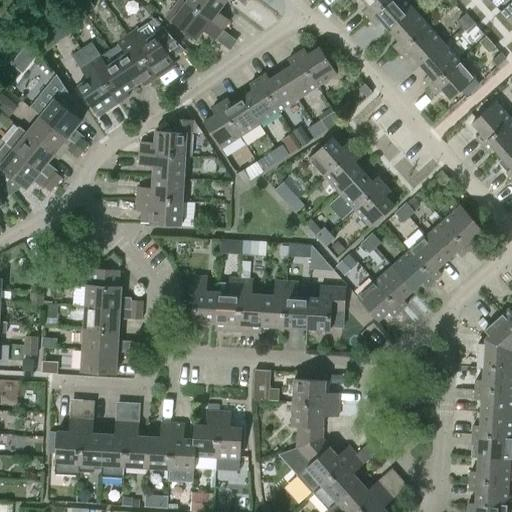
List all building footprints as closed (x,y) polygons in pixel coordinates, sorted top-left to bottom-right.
[(180,0),(166,18),(172,22),(197,41),(204,31),(215,40),(223,31),(186,3),(181,0),(180,0)] [(218,0),(188,0),(186,3),(223,31),(230,21),(218,13),(225,4),(218,0)] [(363,12),(370,20),(392,0),(361,0),(368,7),(363,12)] [(414,11),(404,0),(392,0),(370,20),(377,27),(381,22),(390,32),(414,11)] [(504,0),(495,0),(492,3),(497,9),(505,1),(504,0)] [(429,28),(414,11),(390,32),(398,41),(393,46),(401,54),(429,28)] [(463,29),(472,21),(466,14),(457,22),(463,29)] [(155,19),(138,31),(137,30),(127,36),(156,78),(167,70),(163,65),(184,51),(164,29),(155,19)] [(472,21),(463,29),(467,34),(476,26),(472,21)] [(445,45),(429,28),(401,54),(407,61),(412,56),(421,67),(445,45)] [(117,43),(119,45),(110,51),(134,87),(141,82),(144,86),(156,78),(127,36),(117,43)] [(110,51),(100,57),(91,44),(81,50),(117,104),(129,96),(126,92),(134,87),(110,51)] [(424,80),(431,88),(460,62),(445,45),(421,67),(429,76),(424,80)] [(304,50),(297,55),(317,87),(337,74),(320,48),(308,56),(304,50)] [(117,104),(81,50),(72,56),(88,80),(78,87),(95,113),(103,107),(106,112),(117,104)] [(506,59),(501,53),(492,61),(497,67),(506,59)] [(298,100),(317,87),(297,55),(288,60),(292,66),(281,73),(298,100)] [(474,79),(460,62),(431,88),(437,95),(442,90),(451,100),(474,79)] [(279,112),(298,100),(281,73),(269,80),(266,75),(258,79),(279,112)] [(260,125),(279,112),(258,79),(249,85),(253,91),(243,98),(260,125)] [(366,99),(372,93),(364,84),(358,90),(366,99)] [(3,93),(0,96),(0,110),(9,118),(18,107),(3,93)] [(55,98),(40,116),(67,138),(74,143),(80,136),(74,130),(82,120),(55,98)] [(241,137),(260,125),(243,98),(231,105),(228,99),(220,104),(241,137)] [(476,138),(483,146),(511,121),(496,102),(472,124),(481,134),(476,138)] [(241,137),(220,104),(211,110),(214,116),(203,123),(221,150),(241,137)] [(19,127),(54,155),(67,138),(40,116),(27,132),(19,126),(19,127)] [(191,157),(193,134),(193,121),(173,120),(172,133),(156,132),(155,143),(141,143),(140,155),(185,157),(191,157)] [(314,124),(321,134),(327,130),(321,120),(314,124)] [(511,150),(511,121),(483,146),(489,153),(494,149),(502,159),(511,150)] [(321,134),(314,124),(307,129),(313,139),(321,134)] [(5,143),(46,177),(56,185),(62,177),(46,164),(54,155),(19,127),(5,143)] [(80,136),(74,143),(83,151),(89,143),(80,136)] [(325,177),(353,152),(346,144),(341,148),(332,138),(308,159),(325,177)] [(51,191),(56,185),(46,177),(5,143),(0,149),(0,167),(26,189),(35,178),(51,191)] [(78,157),(83,151),(74,143),(69,150),(78,157)] [(276,150),(283,159),(289,155),(283,146),(276,150)] [(283,159),(276,150),(269,154),(275,164),(283,159)] [(511,150),(502,159),(511,168),(506,173),(511,179),(511,150)] [(325,177),(340,194),(364,173),(354,163),(359,158),(353,152),(325,177)] [(153,167),(153,178),(184,180),(185,157),(140,155),(139,166),(153,167)] [(244,171),(237,175),(243,185),(250,180),(244,171)] [(442,171),(436,177),(444,186),(450,180),(442,171)] [(372,182),(364,173),(340,194),(355,211),(384,186),(377,178),(372,182)] [(138,188),(137,201),(183,203),(184,180),(153,178),(152,189),(138,188)] [(274,191),(290,208),(299,200),(283,183),(274,191)] [(384,186),(355,211),(371,228),(394,207),(385,197),(390,192),(384,186)] [(299,200),(290,208),(296,214),(304,206),(299,200)] [(183,203),(137,201),(137,211),(151,212),(150,224),(181,226),(183,203)] [(400,209),(408,218),(415,212),(407,203),(400,209)] [(461,206),(443,222),(469,251),(476,244),(471,239),(482,230),(461,206)] [(408,218),(400,209),(395,214),(403,223),(408,218)] [(461,257),(469,251),(443,222),(426,237),(447,260),(457,252),(461,257)] [(321,241),(330,234),(324,228),(316,235),(321,241)] [(330,234),(321,241),(326,247),(335,240),(330,234)] [(367,239),(375,248),(381,243),(373,234),(367,239)] [(426,237),(409,252),(434,281),(442,274),(437,269),(447,260),(426,237)] [(375,248),(367,239),(361,245),(369,253),(375,248)] [(220,254),(243,255),(244,241),(220,240),(220,254)] [(244,241),(243,255),(266,257),(266,243),(244,241)] [(292,255),(311,254),(310,244),(291,245),(292,255)] [(427,288),(434,281),(409,252),(392,267),(413,291),(422,282),(427,288)] [(403,300),(413,291),(392,267),(374,282),(400,311),(408,305),(403,300)] [(87,284),(86,307),(120,309),(130,310),(142,311),(143,300),(131,300),(131,297),(121,297),(122,286),(119,285),(120,269),(92,268),(91,284),(87,284)] [(192,322),(216,324),(218,293),(217,293),(207,292),(208,278),(194,277),(193,302),(183,302),(181,322),(192,322)] [(238,332),(242,280),(229,279),(229,283),(218,283),(217,293),(218,293),(216,324),(216,331),(238,332)] [(242,280),(238,332),(261,333),(262,327),(264,295),(252,295),(252,280),(242,280)] [(274,296),(264,295),(262,327),(284,328),(287,282),(275,282),(274,296)] [(299,283),(287,282),(284,328),(307,329),(308,298),(298,297),(299,283)] [(393,318),(400,311),(374,282),(357,298),(378,322),(388,313),(393,318)] [(320,299),(308,298),(307,329),(343,332),(346,288),(320,287),(320,299)] [(31,293),(31,302),(43,303),(43,293),(31,293)] [(42,312),(43,303),(31,302),(30,311),(42,312)] [(511,306),(502,315),(511,326),(511,306)] [(120,309),(86,307),(84,328),(119,330),(120,318),(142,319),(142,311),(130,310),(120,309)] [(511,352),(511,326),(502,315),(484,331),(488,336),(485,339),(511,352)] [(118,352),(128,353),(140,353),(140,344),(134,343),(132,342),(118,341),(119,330),(84,328),(83,350),(118,352)] [(25,346),(37,347),(38,336),(26,335),(25,346)] [(44,338),(43,348),(57,349),(57,339),(44,338)] [(511,352),(485,339),(485,344),(478,344),(476,368),(483,368),(511,369),(511,352)] [(37,347),(25,346),(25,353),(37,354),(37,347)] [(116,374),(118,352),(83,350),(82,372),(116,374)] [(139,362),(140,353),(128,353),(127,361),(139,362)] [(475,390),(511,392),(511,369),(483,368),(482,380),(476,380),(475,390)] [(255,370),(253,394),(254,400),(269,401),(270,371),(255,370)] [(295,379),(293,404),(339,406),(339,394),(325,393),(325,381),(295,379)] [(511,415),(511,392),(475,390),(475,399),(481,400),(481,413),(511,415)] [(414,409),(415,401),(415,398),(403,397),(402,409),(414,409)] [(297,448),(298,449),(323,440),(322,439),(323,416),(338,417),(339,406),(293,404),(292,427),(298,427),(297,448)] [(193,468),(194,469),(216,470),(220,412),(208,412),(207,426),(194,425),(193,440),(195,440),(193,468)] [(231,413),(220,412),(216,470),(239,471),(242,428),(230,427),(231,413)] [(511,438),(511,420),(511,415),(481,413),(480,426),(473,425),(473,436),(511,438)] [(57,432),(56,463),(55,474),(79,476),(79,472),(82,419),(70,418),(69,433),(57,432)] [(93,419),(82,419),(79,472),(93,473),(93,469),(102,469),(104,435),(92,434),(93,419)] [(124,467),(125,467),(128,421),(115,421),(114,435),(104,435),(102,469),(101,477),(124,479),(124,467)] [(139,422),(128,421),(125,467),(148,468),(150,437),(138,436),(139,422)] [(148,468),(170,469),(173,424),(161,423),(160,438),(150,437),(148,468)] [(193,483),(194,469),(193,468),(195,440),(193,440),(184,439),(184,425),(173,424),(170,469),(170,481),(193,483)] [(510,461),(511,438),(473,436),(472,445),(478,446),(478,459),(510,461)] [(313,494),(322,486),(357,456),(348,447),(337,456),(323,440),(298,449),(311,464),(297,476),(313,494)] [(313,494),(328,511),(337,503),(361,483),(353,474),(364,464),(357,456),(322,486),(313,494)] [(508,484),(510,461),(478,459),(477,472),(471,471),(470,482),(508,484)] [(367,490),(361,483),(337,503),(328,511),(329,511),(362,511),(387,490),(378,481),(367,490)] [(507,506),(508,484),(470,482),(469,491),(476,491),(475,503),(475,505),(507,506)] [(387,490),(362,511),(386,511),(383,508),(394,498),(387,490)] [(202,511),(211,511),(212,492),(191,492),(190,511),(202,511)] [(506,511),(507,506),(475,505),(475,503),(469,503),(468,511),(506,511)]
